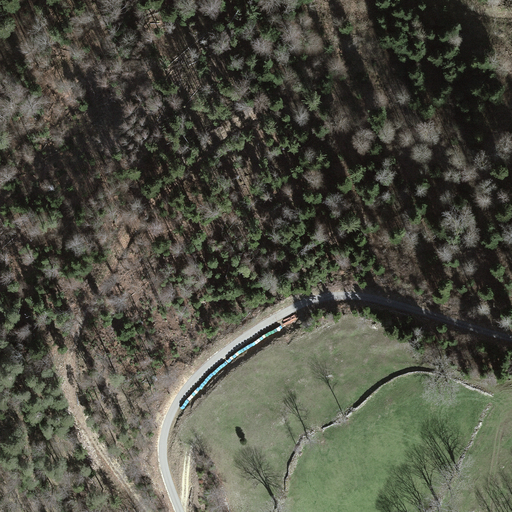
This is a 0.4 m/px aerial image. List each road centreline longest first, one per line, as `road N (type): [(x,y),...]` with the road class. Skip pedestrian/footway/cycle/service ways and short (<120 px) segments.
road 1 (unclassified): [(511,338),(358,295),(314,298),(274,318),(213,360),(171,412),(162,449),(180,511)]
road 2 (track): [(144,511),(87,422),(72,340),(105,264),(198,150),(250,109)]
